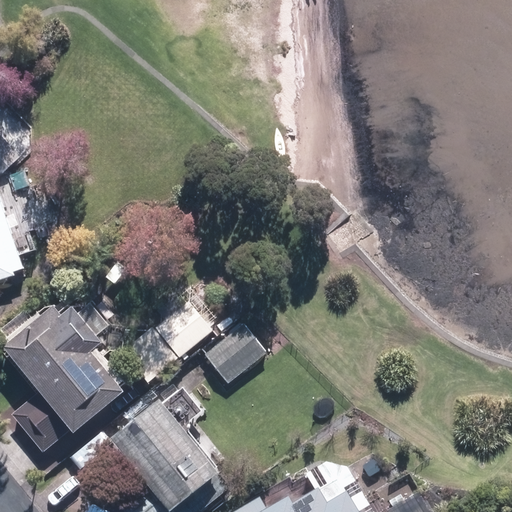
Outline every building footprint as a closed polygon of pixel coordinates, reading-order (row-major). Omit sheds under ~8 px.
[(0,176),(18,158),(0,139),(0,176)] [(0,279),(21,272),(0,213),(0,279)] [(212,331),(188,303),(156,330),(153,327),(119,355),(145,387),(212,331)] [(49,313),(2,352),(40,398),(17,417),(45,451),(68,432),(70,434),(117,395),(84,355),(96,345),(69,314),(58,323),(49,313)] [(242,329),(207,357),(228,382),(262,354),(242,329)] [(155,406),(110,443),(147,487),(122,507),(126,511),(197,511),(224,490),(155,406)] [(351,511),(325,465),(240,511),(351,511)] [(428,511),(415,493),(388,511),(428,511)]
